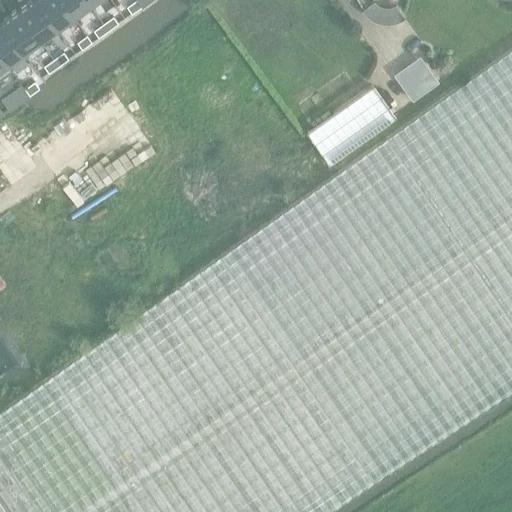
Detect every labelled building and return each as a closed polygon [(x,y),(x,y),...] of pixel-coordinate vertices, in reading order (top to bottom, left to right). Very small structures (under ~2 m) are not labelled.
[(37,0),(31,0),(18,10),(41,43),(58,31),(37,0)] [(61,0),(37,0),(58,31),(75,19),(61,0)] [(86,0),(61,0),(75,19),(92,7),(86,0)] [(136,0),(134,0),(126,6),(131,12),(140,5),(136,0)] [(374,1),(361,10),(365,15),(370,18),(375,21),(381,22),(387,23),(393,22),(399,20),(404,17),(395,4),(390,6),(384,7),(378,5),(374,1)] [(18,10),(1,21),(25,55),(41,43),(18,10)] [(112,16),(103,23),(107,29),(117,22),(112,16)] [(0,55),(8,67),(25,55),(1,21),(0,22),(0,55)] [(103,23),(93,30),(97,36),(107,29),(103,23)] [(86,35),(76,42),(81,48),(91,41),(86,35)] [(0,511),(326,511),(511,389),(511,47),(332,175),(0,409),(0,511)] [(62,51),(53,58),(57,65),(67,58),(62,51)] [(0,72),(8,67),(0,55),(0,72)] [(418,56),(400,68),(401,70),(411,84),(429,71),(418,56)] [(53,58),(43,65),(47,72),(57,65),(53,58)] [(401,70),(389,79),(406,104),(419,95),(411,84),(401,70)] [(29,75),(19,82),(24,89),(34,82),(29,75)] [(19,82),(10,89),(14,96),(24,89),(19,82)] [(145,105),(157,123),(190,99),(177,82),(145,105)] [(372,84),(305,132),(327,163),(394,116),(372,84)] [(111,185),(81,203),(95,225),(125,206),(111,185)] [(3,258),(0,259),(0,285),(14,279),(3,258)]
